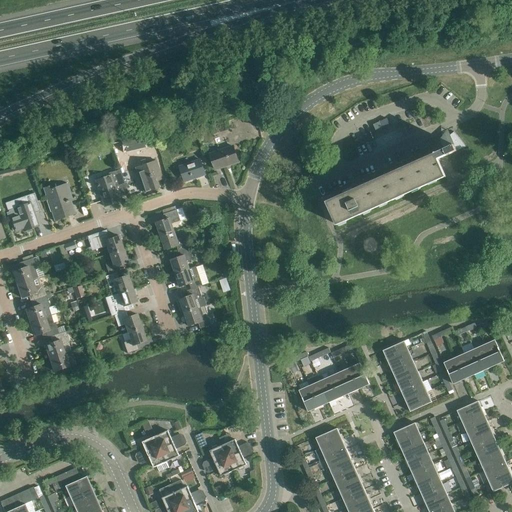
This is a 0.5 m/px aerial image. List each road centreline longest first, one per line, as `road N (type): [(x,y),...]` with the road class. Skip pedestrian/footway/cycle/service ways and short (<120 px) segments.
road 1 (unclassified): [(248,196),(279,130),(325,92),(361,78),(511,59)]
road 2 (unclassified): [(263,511),(273,483),(247,256),(248,196)]
road 3 (motorway): [(0,118),(279,0)]
road 4 (motorway): [(0,58),(265,0)]
road 5 (unclassified): [(134,511),(102,448),(87,439),(0,457)]
road 6 (residential): [(0,256),(133,212)]
road 7 (motorway): [(136,0),(0,29)]
road 8 (residential): [(173,327),(133,212)]
